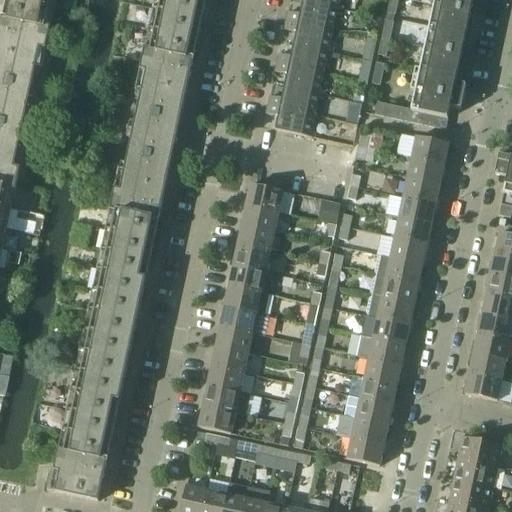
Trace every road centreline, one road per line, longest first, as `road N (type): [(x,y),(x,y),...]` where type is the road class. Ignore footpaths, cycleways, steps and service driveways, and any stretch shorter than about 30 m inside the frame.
road 1 (residential): [(139,511),(247,0)]
road 2 (residential): [(428,400),(486,121)]
